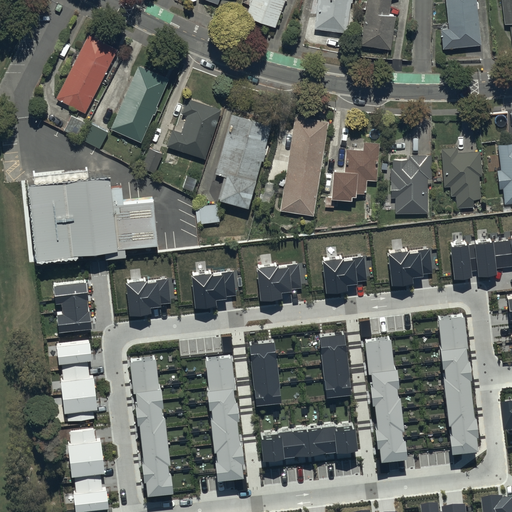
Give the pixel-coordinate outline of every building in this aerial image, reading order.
[(253,0),(247,20),(276,31),(287,0),(253,0)] [(319,0),(315,31),(348,36),(352,0),(319,0)] [(368,0),(361,48),(392,53),(397,19),(390,18),(393,0),(368,0)] [(444,52),(482,48),(477,0),(446,0),(450,31),(442,32),(444,52)] [(511,37),(511,0),(502,0),(505,28),(511,27),(511,37)] [(56,96),(84,111),(117,46),(88,32),(56,96)] [(110,128),(141,140),(168,76),(138,63),(110,128)] [(172,127),(166,144),(204,157),(221,108),(186,96),(181,112),(186,113),(181,130),(172,127)] [(219,197),(248,205),(271,123),(231,111),(215,172),(225,174),(219,197)] [(86,122),(71,114),(64,128),(79,136),(86,122)] [(280,209),(313,214),(328,120),(295,114),(280,209)] [(81,137),(99,147),(108,131),(90,121),(81,137)] [(363,140),(363,148),(346,147),(344,168),(333,168),(331,196),(351,197),(351,193),(355,193),(355,191),(365,191),(366,178),(376,179),(379,141),(363,140)] [(511,141),(498,143),(500,169),(497,169),(499,188),(502,188),(504,203),(511,201),(511,141)] [(444,185),(450,185),(451,195),(456,194),(457,207),(473,205),(473,198),(481,197),(479,174),(482,174),(480,150),(457,151),(457,146),(441,147),(444,185)] [(142,166),(155,171),(163,152),(149,147),(142,166)] [(391,197),(395,196),(395,212),(427,212),(427,177),(432,177),(431,154),(409,154),(409,158),(392,158),(392,167),(390,167),(391,197)] [(35,178),(29,178),(37,253),(159,240),(153,191),(123,194),(121,178),(110,180),(109,169),(88,172),(87,165),(34,171),(35,178)] [(187,175),(183,187),(192,190),(197,178),(187,175)] [(201,222),(219,220),(217,202),(199,204),(201,222)] [(511,235),(509,235),(509,238),(501,239),(503,266),(511,264),(511,235)] [(503,266),(501,239),(491,240),(491,238),(472,240),(473,243),(475,269),(476,274),(497,272),(496,266),(503,266)] [(475,269),(473,243),(467,243),(467,241),(450,243),(453,276),(471,274),(471,269),(475,269)] [(408,247),(387,249),(391,282),(412,280),(411,274),(432,271),(429,248),(408,250),(408,247)] [(343,254),(321,256),(325,289),(346,287),(346,281),(366,279),(363,255),(343,257),(343,254)] [(278,261),(256,264),(260,297),(281,294),(280,288),(301,286),(299,262),(278,265),(278,261)] [(212,268),(190,271),(194,305),(216,302),(215,296),(236,294),(233,269),(213,272),(212,268)] [(172,302),(170,276),(126,279),(128,312),(151,310),(150,304),(172,302)] [(86,278),(53,281),(55,297),(61,296),(87,294),(86,278)] [(89,307),(87,294),(61,296),(62,310),(89,307)] [(91,325),(89,307),(62,310),(57,310),(59,329),(91,325)] [(463,313),(437,316),(439,330),(465,327),(463,313)] [(466,342),(465,327),(439,330),(440,345),(464,342),(466,342)] [(344,330),(319,333),(326,394),(351,391),(344,330)] [(390,337),(365,339),(368,370),(370,370),(371,381),(370,382),(372,400),(374,400),(376,424),(374,424),(376,444),(379,444),(380,457),(407,454),(405,434),(402,435),(401,427),(403,426),(399,393),(397,393),(396,384),(398,383),(396,364),(393,365),(390,337)] [(274,338),(249,341),(255,403),(281,400),(274,338)] [(89,339),(56,342),(58,361),(60,361),(62,370),(88,367),(87,356),(91,356),(89,339)] [(466,357),(464,342),(440,345),(439,345),(442,360),(466,357)] [(231,354),(206,357),(208,385),(207,385),(209,404),(211,404),(212,414),(210,414),(214,447),(216,447),(217,457),(215,457),(217,475),(243,473),(241,458),(243,458),(242,439),(238,440),(236,415),(238,415),(236,397),(234,397),(232,386),(234,385),(231,354)] [(154,356),(130,359),(133,389),(136,389),(137,400),(135,400),(137,420),(139,419),(143,458),(142,457),(144,477),(145,477),(147,491),(173,488),(171,469),(169,469),(168,460),(170,460),(165,412),(162,412),(161,402),(163,402),(161,384),(158,384),(154,356)] [(467,357),(466,357),(442,360),(444,374),(469,371),(467,357)] [(89,375),(88,367),(62,370),(63,376),(60,377),(62,394),(95,390),(93,374),(89,375)] [(444,374),(442,374),(444,388),(470,385),(469,371),(444,374)] [(470,385),(444,388),(445,403),(472,400),(470,385)] [(95,390),(62,394),(64,410),(66,410),(67,419),(94,416),(93,406),(97,405),(95,390)] [(473,413),(472,400),(445,403),(447,416),(473,413)] [(473,413),(447,416),(447,421),(450,420),(451,431),(476,428),(474,413),(473,413)] [(278,432),(260,434),(263,457),(357,446),(354,423),(336,425),(335,423),(277,429),(278,432)] [(95,427),(69,430),(71,441),(67,442),(70,459),(103,455),(101,438),(97,438),(95,427)] [(476,428),(451,431),(448,431),(451,449),(477,446),(475,433),(477,432),(476,428)] [(104,469),(103,455),(70,459),(72,474),(74,474),(75,480),(100,477),(99,469),(104,469)] [(101,488),(100,477),(75,480),(76,490),(73,490),(75,509),(108,505),(106,487),(101,488)] [(511,511),(511,501),(484,504),(485,511),(511,511)]
